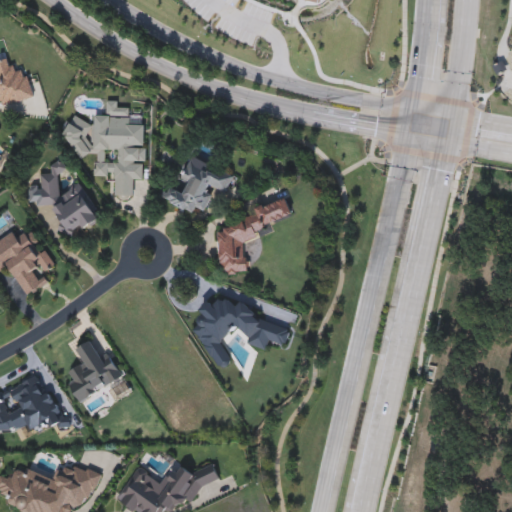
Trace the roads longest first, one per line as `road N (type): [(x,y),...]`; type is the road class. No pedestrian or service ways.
road 1 (tertiary): [(53,0),(137,56),(225,95),(511,152)]
road 2 (primary): [(362,511),(447,143)]
road 3 (primary): [(409,136),(330,476)]
road 4 (tertiary): [(413,116),(229,67),(110,0)]
road 5 (residential): [(0,354),(148,254)]
road 6 (primary): [(451,123),(466,0)]
